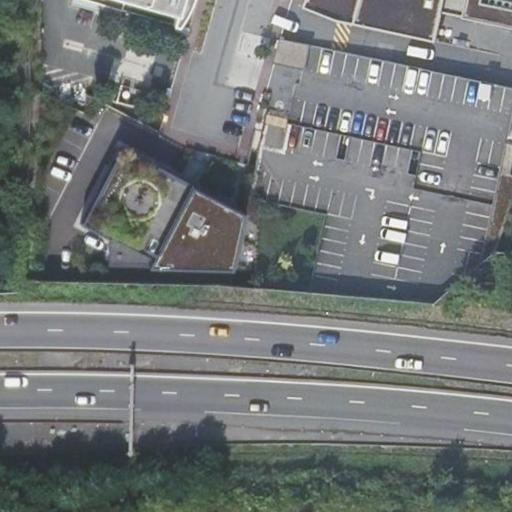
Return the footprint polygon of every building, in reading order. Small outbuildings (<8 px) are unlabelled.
[(88,0),(71,0),(71,3),(120,17),(122,10),(88,0)] [(88,0),(122,10),(124,0),(127,0),(176,14),(173,24),(179,26),(187,14),(191,6),(193,0),(88,0)] [(346,25),(432,42),(439,11),(511,27),(511,0),(306,0),(309,1),(307,10),(346,25)] [(308,43),(281,37),(276,60),(303,66),(308,43)] [(240,200),(120,143),(81,216),(149,257),(233,258),(240,200)]
